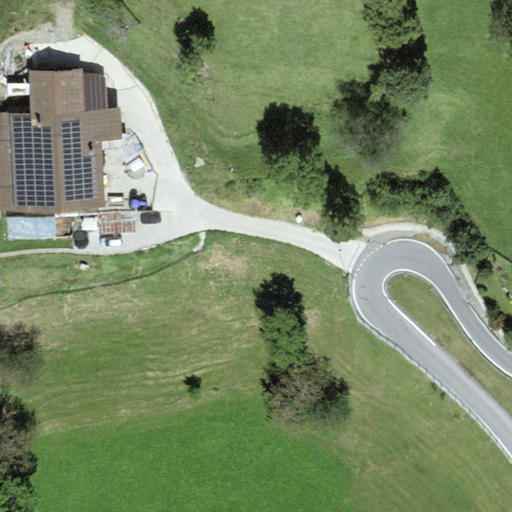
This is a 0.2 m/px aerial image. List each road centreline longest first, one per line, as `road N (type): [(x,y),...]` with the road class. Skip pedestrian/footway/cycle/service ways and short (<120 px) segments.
road 1 (tertiary): [(511,361),(427,261),(402,254),(383,260),(367,281),(377,307),(511,438)]
road 2 (unknown): [(99,79),(189,200),(245,228),(356,254),(374,272)]
